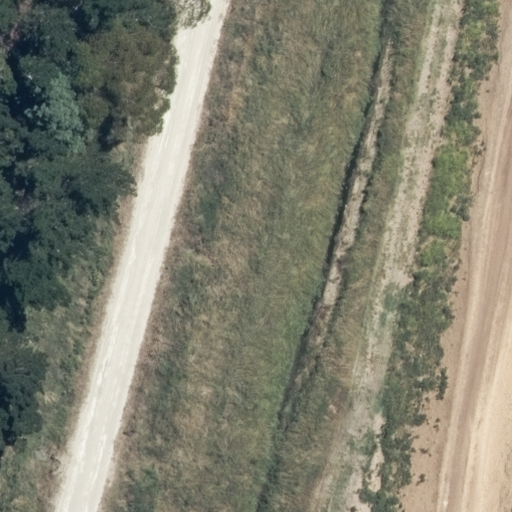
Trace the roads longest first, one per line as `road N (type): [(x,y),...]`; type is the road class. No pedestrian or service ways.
road 1 (track): [(71,511),(201,0)]
road 2 (track): [(484,511),(511,338)]
